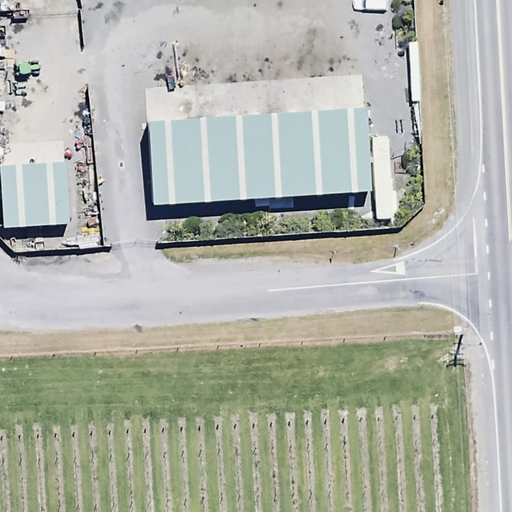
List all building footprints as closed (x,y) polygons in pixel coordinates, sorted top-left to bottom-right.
[(389,58),(379,59),(381,108),(418,106),(416,54),(389,55),(389,58)] [(149,123),(153,208),(371,198),(367,112),(149,123)] [(392,140),(373,140),(375,223),(394,223),(392,140)] [(65,169),(2,172),(5,234),(68,231),(65,169)] [(93,233),(57,234),(58,256),(94,255),(93,233)]
